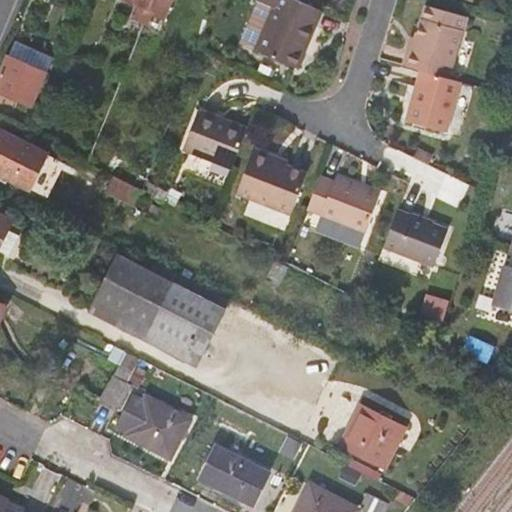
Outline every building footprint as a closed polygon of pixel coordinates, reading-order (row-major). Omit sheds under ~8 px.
[(134,24),(143,28),(154,0),(125,0),(125,1),(140,8),(134,24)] [(302,66),(325,8),(305,0),(261,0),(244,43),(261,50),(302,66)] [(410,53),(406,70),(420,74),(450,82),(466,20),(426,10),(423,23),(422,23),(413,53),(410,53)] [(15,40),(8,57),(0,76),(0,98),(1,99),(3,93),(31,105),(44,73),(51,55),(15,40)] [(447,137),(461,85),(450,82),(420,74),(406,125),(447,137)] [(188,151),(237,170),(253,132),(204,112),(188,151)] [(3,132),(0,138),(0,170),(30,187),(47,155),(3,132)] [(314,173),(282,160),(282,156),(262,149),(245,193),(299,214),(314,173)] [(338,191),(323,184),(310,218),(369,240),(383,204),(340,186),(338,191)] [(0,213),(0,242),(12,219),(0,213)] [(451,235),(402,216),(387,253),(437,273),(451,235)] [(188,352),(203,358),(224,316),(117,260),(94,304),(120,317),(114,328),(182,363),(188,352)] [(511,270),(505,268),(494,308),(511,313),(511,270)] [(425,298),(420,320),(443,325),(448,304),(425,298)] [(94,304),(88,315),(114,328),(120,317),(94,304)] [(197,371),(203,358),(188,352),(182,363),(197,371)] [(143,362),(127,354),(116,375),(103,399),(119,407),(121,408),(131,388),(129,388),(143,362)] [(138,400),(122,430),(133,436),(132,440),(175,462),(194,425),(151,402),(149,405),(138,400)] [(364,407),(342,449),(388,472),(409,430),(364,407)] [(225,452),(207,485),(258,511),(260,511),(278,480),(225,452)] [(387,511),(389,510),(370,500),(363,511),(362,511),(314,487),(301,511),(387,511)]
